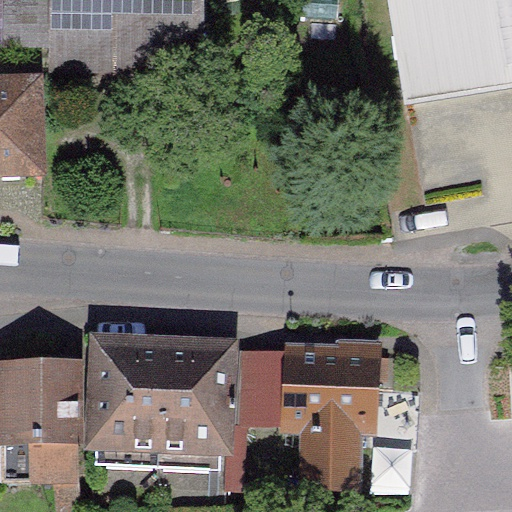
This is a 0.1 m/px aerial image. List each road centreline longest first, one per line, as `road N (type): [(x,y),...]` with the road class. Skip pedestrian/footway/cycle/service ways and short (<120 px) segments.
road 1 (secondary): [(459,324),(50,279)]
road 2 (residential): [(459,324),(483,511)]
